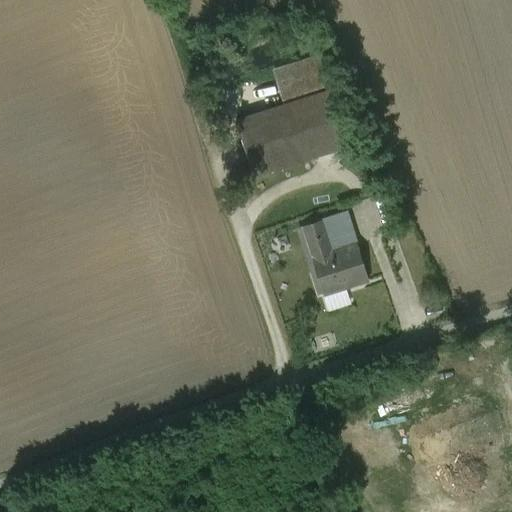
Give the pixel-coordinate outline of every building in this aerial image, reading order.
[(339,83),(330,54),(274,71),(283,101),(339,83)] [(333,88),(237,117),(255,175),(351,145),(333,88)] [(367,279),(358,246),(332,252),(327,239),(322,220),(304,226),(324,291),(367,279)] [(353,230),(327,239),(332,252),(358,246),(353,230)] [(354,439),(360,461),(398,450),(392,428),(354,439)]
